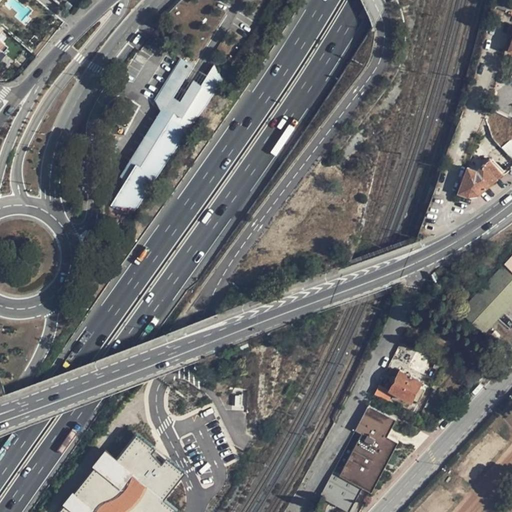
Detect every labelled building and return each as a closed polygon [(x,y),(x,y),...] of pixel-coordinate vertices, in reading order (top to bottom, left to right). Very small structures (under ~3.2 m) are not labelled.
[(189,71),(183,60),(171,79),(170,79),(169,81),(177,86),(181,80),(182,80),(189,71)] [(214,65),(207,76),(217,83),(221,77),(214,65)] [(192,94),(191,96),(202,103),(204,104),(217,83),(207,76),(201,86),(194,81),(188,92),(192,94)] [(156,101),(161,109),(171,95),(177,86),(169,81),(156,101)] [(183,129),(185,126),(179,121),(182,116),(178,114),(184,103),(171,95),(161,109),(163,112),(158,120),(175,129),(176,126),(183,129)] [(185,126),(187,127),(188,127),(202,103),(191,96),(186,104),(184,103),(178,114),(182,116),(179,121),(185,126)] [(506,132),(511,120),(494,111),(488,123),(506,132)] [(175,129),(158,120),(149,133),(172,147),(183,129),(176,126),(175,129)] [(172,147),(149,133),(132,160),(136,164),(111,203),(134,206),(172,147)] [(477,171),(467,167),(458,191),(467,195),(480,193),(501,173),(490,160),(477,171)] [(461,311),(484,332),(511,301),(511,272),(504,265),(461,311)] [(279,384),(271,365),(227,383),(235,401),(279,384)] [(400,369),(389,389),(393,391),(411,401),(413,396),(417,398),(422,387),(419,385),(421,380),(400,369)] [(388,400),(393,391),(389,389),(379,384),(374,393),(388,400)] [(333,471),(320,496),(349,511),(363,487),(371,491),(398,441),(387,435),(396,419),(368,404),(355,429),(356,430),(362,433),(340,474),(333,471)] [(180,511),(160,497),(183,467),(139,429),(117,455),(105,448),(69,494),(59,511),(58,511),(180,511)] [(356,430),(333,471),(340,474),(362,433),(356,430)]
